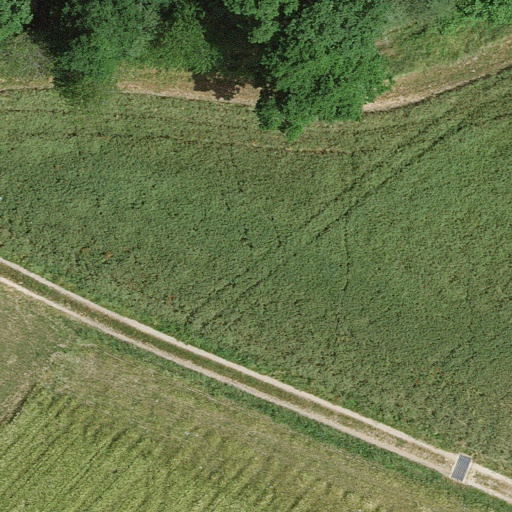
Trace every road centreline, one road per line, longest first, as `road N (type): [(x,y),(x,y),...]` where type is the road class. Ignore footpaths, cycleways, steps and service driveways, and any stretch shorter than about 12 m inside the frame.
road 1 (track): [(0,272),(511,495)]
road 2 (track): [(0,70),(373,34),(441,0)]
